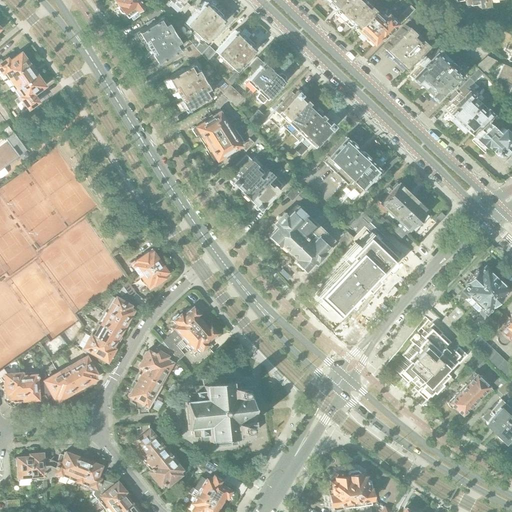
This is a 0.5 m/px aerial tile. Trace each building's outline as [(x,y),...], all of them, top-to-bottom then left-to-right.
[(144,5),(140,0),(113,0),(117,5),(117,8),(121,13),(124,14),(127,18),(129,16),(132,20),(139,15),(136,12),(144,5)] [(169,0),(177,7),(176,9),(181,15),(190,6),(184,0),(183,0),(169,0)] [(185,23),(194,32),(215,10),(210,5),(208,5),(204,2),(203,0),(201,2),(198,5),(200,6),(185,23)] [(336,9),(345,0),(326,0),(329,3),(327,5),(333,10),(335,8),(336,9)] [(343,22),(363,0),(345,0),(336,9),(338,11),(337,13),(337,16),(343,22)] [(352,24),(356,28),(374,9),(364,0),(363,0),(343,22),(348,26),(351,26),(352,24)] [(406,8),(401,14),(406,18),(414,9),(411,6),(410,5),(406,8)] [(157,35),(170,27),(163,16),(166,13),(160,6),(145,15),(148,20),(145,23),(146,26),(144,28),(136,33),(141,41),(143,39),(145,43),(144,46),(146,49),(148,50),(161,42),(157,35)] [(374,9),(356,28),(354,29),(360,35),(362,33),(373,44),(379,37),(381,38),(397,21),(386,11),(383,14),(380,11),(378,13),(374,9)] [(215,10),(194,32),(204,40),(214,30),(223,20),(220,16),(220,14),(215,10)] [(474,31),(475,32),(484,27),(480,20),(471,25),(474,31)] [(404,68),(426,44),(405,24),(383,48),(404,68)] [(182,46),(170,27),(157,35),(161,42),(148,50),(150,50),(152,54),(149,55),(154,63),(168,55),(178,49),(182,46)] [(215,51),(224,61),(246,39),(241,34),(239,34),(235,31),(227,39),(215,51)] [(482,38),(475,32),(474,31),(468,34),(476,43),(482,38)] [(472,46),(476,43),(468,34),(463,37),(472,46)] [(472,46),(463,37),(457,40),(467,50),(472,46)] [(246,39),(224,61),(234,70),(254,49),(250,45),(251,45),(251,43),(246,39)] [(467,50),(457,40),(451,44),(462,54),(467,50)] [(201,53),(208,46),(204,42),(202,45),(199,43),(195,48),(197,49),(201,53)] [(183,49),(181,50),(185,56),(197,49),(195,48),(192,43),(183,49)] [(208,46),(201,53),(200,54),(201,55),(207,61),(215,52),(208,45),(208,46)] [(427,84),(450,59),(437,48),(427,58),(424,55),(417,62),(421,66),(411,76),(410,77),(411,78),(415,82),(416,83),(417,82),(420,78),(427,84)] [(197,49),(185,56),(189,63),(190,62),(201,55),(200,54),(201,53),(197,49)] [(7,78),(27,63),(20,53),(16,56),(14,53),(2,62),(0,60),(0,59),(0,72),(1,75),(4,73),(7,78)] [(497,61),(487,56),(484,59),(492,67),(497,61)] [(231,84),(224,91),(221,94),(226,99),(237,110),(246,100),(256,90),(273,72),(270,69),(272,64),(268,60),(263,62),(262,63),(257,57),(248,67),(253,72),(247,78),(244,82),(244,84),(249,89),(251,88),(251,89),(243,97),(235,90),(240,85),(235,80),(231,84)] [(450,59),(427,84),(434,91),(430,95),(429,95),(430,96),(435,100),(435,101),(436,100),(446,89),(449,92),(455,85),(453,83),(461,75),(460,74),(463,72),(459,68),(460,66),(458,64),(457,66),(450,59)] [(479,62),(488,71),(492,67),(484,59),(479,62)] [(489,72),(488,71),(479,62),(475,66),(477,69),(482,74),(485,77),(489,72)] [(13,91),(36,75),(27,63),(7,78),(15,88),(12,89),(13,91)] [(176,96),(179,97),(192,89),(188,81),(207,70),(205,68),(200,71),(199,68),(197,69),(193,63),(189,65),(172,74),(172,75),(172,76),(165,79),(170,87),(172,86),(174,89),(174,92),(176,96)] [(511,68),(502,64),(494,80),(507,92),(510,93),(511,94),(511,68)] [(473,82),(482,74),(477,69),(469,77),(473,82)] [(192,89),(179,97),(181,100),(179,102),(183,110),(192,105),(207,96),(207,95),(211,93),(210,92),(207,86),(209,85),(202,74),(207,70),(188,81),(192,89)] [(227,80),(231,84),(235,80),(239,75),(235,71),(227,80)] [(273,72),(256,90),(259,92),(255,96),(255,98),(261,103),(263,103),(268,98),(278,86),(283,81),(285,76),(281,73),(276,74),(273,72)] [(36,75),(13,91),(26,109),(28,108),(37,101),(35,99),(36,99),(34,97),(41,92),(39,89),(43,86),(36,75)] [(224,91),(231,84),(227,80),(224,77),(215,86),(220,91),(222,89),(224,91)] [(449,119),(455,125),(479,101),(473,95),(473,94),(474,92),(468,86),(466,88),(451,103),(453,105),(447,112),(452,116),(449,119)] [(283,123),(305,99),(300,94),(301,91),(299,90),(297,91),(293,95),(291,93),(287,97),(288,99),(283,104),(282,102),(267,117),(276,126),(278,128),(283,123)] [(218,108),(226,99),(221,94),(213,103),(218,108)] [(290,134),(291,135),(317,107),(311,102),(309,102),(305,99),(283,123),(285,125),(284,126),(289,130),(292,127),(294,129),(290,134)] [(486,120),(493,113),(492,112),(495,109),(489,103),(485,107),(479,101),(455,125),(462,132),(465,129),(469,133),(476,126),(478,128),(478,127),(479,128),(486,120)] [(293,148),(324,116),(321,114),(321,111),(317,107),(291,135),(299,142),(293,148)] [(202,122),(195,127),(201,135),(198,136),(199,138),(204,146),(234,128),(233,125),(232,125),(228,118),(223,109),(220,111),(219,109),(211,114),(204,118),(201,120),(202,122)] [(262,115),(263,114),(257,109),(248,119),(253,124),(256,121),(262,115)] [(262,115),(256,121),(261,125),(266,120),(262,115)] [(324,116),(293,148),(300,155),(310,144),(313,146),(315,144),(326,133),(333,125),(333,123),(332,121),(329,122),(324,116)] [(486,120),(479,128),(481,130),(474,138),(484,147),(486,145),(496,155),(500,151),(504,155),(511,146),(508,143),(511,138),(511,136),(502,127),(498,131),(497,131),(486,120)] [(253,124),(251,127),(252,128),(255,131),(256,132),(258,130),(257,129),(261,125),(256,121),(253,124)] [(0,167),(25,149),(10,128),(7,124),(0,129),(0,167)] [(248,138),(254,132),(252,128),(251,127),(244,134),(246,136),(248,138)] [(234,128),(204,146),(208,151),(208,153),(211,151),(216,159),(217,159),(217,160),(223,157),(224,157),(234,151),(233,149),(239,145),(238,144),(243,141),(238,133),(238,134),(234,128)] [(322,160),(333,171),(356,148),(356,144),(352,141),(349,141),(345,137),(337,144),(322,160)] [(248,138),(240,146),(240,147),(245,151),(253,142),(248,138)] [(289,153),(282,146),(278,150),(283,154),(280,157),(282,160),(289,153)] [(340,177),(346,183),(369,160),(370,158),(363,151),(362,153),(356,148),(333,171),(331,174),(337,180),(340,177)] [(234,185),(240,190),(261,169),(250,159),(248,162),(242,156),(234,165),(239,171),(238,171),(237,170),(236,170),(232,174),(235,176),(230,181),(230,183),(232,185),(234,185)] [(369,160),(346,183),(344,186),(349,191),(353,188),(358,194),(362,190),(371,181),(372,179),(373,177),(374,175),(375,176),(377,174),(376,173),(380,170),(379,167),(376,163),(373,163),(369,160)] [(248,199),(272,175),(273,174),(268,169),(265,173),(261,169),(240,190),(240,191),(241,194),(243,196),(246,197),(248,199)] [(272,175),(248,199),(254,205),(253,207),(256,210),(258,209),(265,202),(267,205),(271,201),(268,199),(278,189),(268,179),(272,175)] [(306,195),(301,190),(303,189),(297,183),(285,195),(291,201),(297,195),(302,199),(306,195)] [(378,202),(388,212),(407,192),(398,183),(397,184),(396,183),(391,188),(390,187),(389,185),(383,191),(376,198),(378,200),(379,201),(378,202)] [(407,192),(388,212),(398,221),(398,220),(416,201),(407,192)] [(366,208),(373,200),(369,196),(361,204),(366,208)] [(416,201),(398,220),(409,229),(410,228),(412,229),(417,223),(416,222),(419,218),(421,219),(427,213),(425,212),(427,210),(416,201)] [(287,250),(315,222),(296,204),(291,209),(290,209),(285,214),(283,212),(275,221),(272,224),(275,226),(267,235),(268,236),(267,236),(276,245),(277,244),(277,245),(279,243),(287,250)] [(315,222),(287,250),(295,258),(293,260),(294,261),(293,261),(302,269),(303,270),(311,261),(314,264),(317,261),(326,252),(324,250),(328,245),(327,244),(333,239),(315,222)] [(401,233),(393,225),(390,229),(398,236),(401,233)] [(350,255),(313,293),(340,318),(362,295),(367,289),(370,292),(377,285),(397,264),(393,260),(400,252),(378,230),(374,227),(370,231),(369,232),(356,245),(357,245),(355,247),(349,254),(350,255)] [(345,246),(353,237),(347,231),(338,240),(345,246)] [(139,277),(158,263),(152,254),(149,250),(130,264),(139,277)] [(158,263),(139,277),(148,289),(167,276),(165,272),(164,272),(158,263)] [(449,328),(474,302),(496,278),(490,271),(489,271),(485,267),(482,270),(479,273),(476,270),(465,282),(468,284),(462,290),(459,294),(462,298),(465,298),(447,317),(445,315),(440,320),(449,328)] [(496,278),(474,302),(480,308),(479,309),(479,315),(482,318),(476,325),(482,330),(492,319),(486,313),(504,294),(508,289),(503,284),(496,278)] [(123,288),(129,284),(125,279),(119,283),(123,288)] [(126,292),(123,288),(119,283),(114,287),(120,296),(126,292)] [(136,294),(129,284),(123,288),(126,292),(130,298),(136,294)] [(111,296),(103,311),(127,325),(131,317),(129,316),(130,315),(129,315),(131,312),(128,310),(130,308),(118,301),(119,299),(114,296),(113,297),(111,296)] [(195,328),(201,323),(195,317),(197,315),(191,308),(180,317),(178,315),(177,316),(177,315),(171,320),(172,320),(171,321),(176,326),(172,329),(174,331),(162,342),(169,351),(174,346),(173,345),(180,339),(181,340),(195,328)] [(103,311),(96,324),(120,338),(124,330),(125,330),(127,326),(127,325),(103,311)] [(511,311),(509,315),(511,317),(501,328),(503,330),(495,338),(497,342),(500,345),(504,346),(511,338),(511,337),(511,311)] [(195,328),(181,340),(191,352),(192,351),(196,356),(198,355),(200,352),(201,353),(207,347),(205,346),(215,337),(216,337),(214,334),(208,327),(206,329),(201,323),(195,328)] [(456,363),(465,353),(456,345),(452,349),(446,343),(448,340),(440,332),(441,332),(432,323),(425,330),(401,355),(405,359),(398,367),(407,375),(410,372),(413,375),(409,379),(414,384),(419,379),(421,381),(418,385),(427,394),(430,390),(432,391),(440,382),(439,381),(446,373),(442,369),(445,367),(447,369),(455,361),(456,363)] [(88,334),(87,335),(112,350),(113,350),(117,342),(118,342),(120,338),(96,324),(90,334),(88,334)] [(85,355),(96,364),(99,366),(102,361),(105,362),(112,350),(87,335),(80,349),(87,353),(85,355)] [(174,365),(177,361),(169,351),(162,342),(159,344),(161,346),(155,351),(154,350),(152,354),(149,352),(149,353),(146,352),(140,361),(165,375),(172,364),(174,365)] [(169,351),(177,361),(183,355),(175,345),(174,346),(169,351)] [(85,355),(69,364),(83,389),(91,385),(90,383),(91,382),(90,382),(94,380),(91,376),(94,374),(93,372),(98,369),(97,367),(99,366),(96,364),(85,355)] [(477,356),(468,365),(473,370),(482,361),(477,356)] [(65,366),(56,371),(70,397),(79,392),(79,393),(83,390),(83,389),(69,364),(65,357),(62,359),(65,363),(64,364),(65,366)] [(165,375),(140,361),(137,368),(139,369),(139,370),(137,374),(159,386),(165,375)] [(22,401),(24,401),(22,373),(21,372),(5,373),(2,369),(0,370),(0,379),(1,382),(3,381),(4,399),(11,399),(11,400),(12,400),(12,402),(22,402),(22,401)] [(70,397),(56,371),(40,381),(39,381),(42,397),(42,396),(43,396),(45,399),(51,396),(52,399),(54,397),(57,401),(60,399),(60,400),(61,399),(62,401),(70,397)] [(42,397),(39,381),(38,380),(36,380),(36,374),(34,374),(34,373),(22,373),(24,401),(36,400),(36,397),(42,397)] [(460,414),(487,385),(474,373),(447,402),(447,404),(448,406),(449,407),(451,408),(453,408),(453,407),(460,414)] [(154,394),(159,386),(137,374),(130,386),(132,387),(152,398),(154,394)] [(257,431),(255,412),(252,387),(238,388),(237,382),(229,383),(229,377),(200,380),(201,386),(193,387),(194,393),(188,393),(189,401),(182,402),(185,430),(191,430),(192,438),(198,437),(199,443),(207,442),(207,449),(236,445),(235,439),(243,438),(243,432),(257,431)] [(504,382),(497,390),(498,391),(502,395),(510,386),(505,381),(504,382)] [(146,408),(152,398),(132,387),(127,397),(130,399),(129,400),(130,400),(129,402),(133,405),(134,415),(147,414),(146,408)] [(162,403),(160,402),(155,399),(153,402),(155,403),(150,411),(156,413),(162,403)] [(495,431),(511,415),(507,411),(505,413),(499,407),(499,408),(496,405),(490,411),(489,410),(482,417),(486,421),(485,422),(486,422),(486,423),(491,428),(495,431)] [(511,414),(511,415),(495,431),(499,435),(498,435),(504,440),(505,440),(511,432),(511,414)] [(139,454),(157,440),(156,439),(158,438),(150,428),(148,430),(148,428),(147,424),(135,425),(135,435),(132,437),(134,439),(133,440),(134,441),(131,444),(139,454)] [(140,460),(146,467),(166,451),(157,440),(139,454),(143,458),(140,460)] [(166,451),(146,467),(148,469),(148,470),(149,471),(146,473),(148,475),(149,475),(156,484),(156,485),(158,487),(160,485),(161,486),(162,485),(163,484),(165,486),(179,475),(177,473),(181,469),(182,468),(178,463),(178,464),(170,454),(169,455),(166,451)] [(53,475),(67,480),(76,455),(68,452),(67,454),(64,453),(62,456),(59,455),(56,463),(52,475),(53,475)] [(29,481),(43,480),(41,457),(41,454),(27,455),(27,457),(29,481)] [(67,480),(79,484),(87,462),(84,460),(85,458),(76,455),(67,480)] [(29,481),(27,457),(15,458),(15,459),(12,459),(13,467),(15,467),(16,482),(29,481)] [(56,463),(41,457),(43,480),(43,482),(43,488),(46,488),(46,481),(46,479),(46,477),(52,477),(52,475),(56,463)] [(90,501),(91,502),(113,485),(98,479),(101,471),(98,470),(100,466),(96,465),(97,463),(88,459),(87,462),(79,484),(86,487),(94,490),(92,494),(95,498),(93,499),(90,501)] [(213,474),(217,468),(206,461),(203,467),(213,474)] [(347,474),(352,505),(362,503),(362,506),(371,505),(370,499),(372,499),(370,483),(366,484),(365,476),(360,477),(359,472),(357,470),(349,471),(347,474)] [(352,505),(347,474),(344,472),(336,473),(334,476),(335,481),(330,481),(331,488),(327,489),(329,504),(332,504),(332,510),(342,508),(342,506),(352,505)] [(197,492),(218,505),(222,498),(225,499),(230,491),(218,484),(219,481),(218,481),(219,480),(213,476),(212,477),(211,477),(208,482),(204,480),(197,492)] [(103,509),(123,492),(116,482),(113,485),(91,502),(92,503),(95,501),(96,500),(103,509)] [(193,490),(181,482),(175,493),(182,497),(185,491),(190,494),(193,490)] [(124,493),(123,492),(103,509),(99,511),(102,511),(103,511),(104,510),(106,511),(120,511),(130,504),(122,495),(124,493)] [(214,511),(218,505),(197,492),(189,504),(193,506),(190,511),(214,511)]
